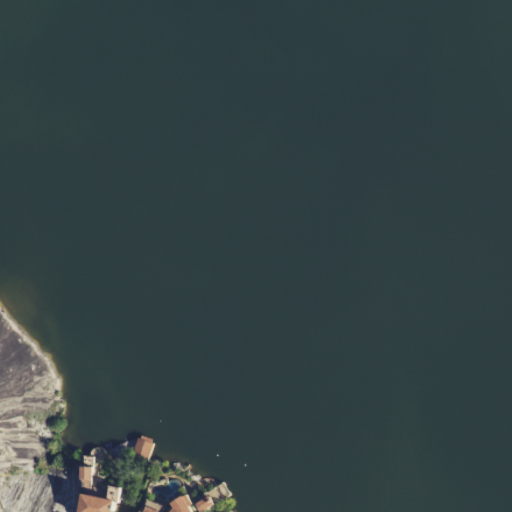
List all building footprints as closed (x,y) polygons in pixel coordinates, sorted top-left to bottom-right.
[(136,440),(159,451),(151,463),(129,458),(136,440)] [(75,511),(115,511),(116,500),(96,498),(100,460),(81,457),(75,511)] [(220,488),(234,507),(228,511),(219,511),(207,497),(220,488)] [(144,501),(140,511),(190,511),(194,501),(177,496),(172,510),(144,501)] [(201,511),(213,506),(209,497),(196,504),(199,511),(201,511)]
